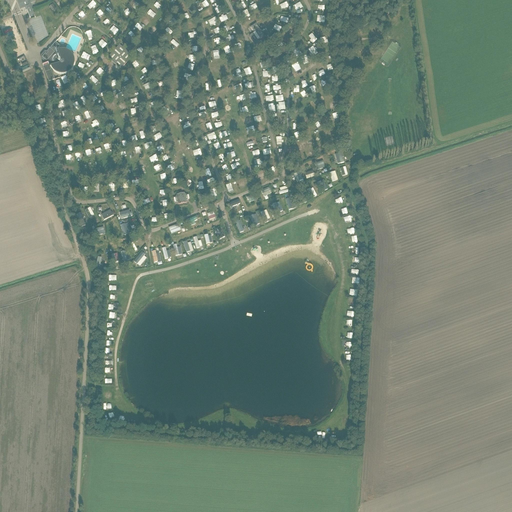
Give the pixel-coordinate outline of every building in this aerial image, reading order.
[(21,0),(19,1),(20,5),(19,5),(21,9),(24,7),(26,11),(26,10),(27,9),(30,18),(30,17),(34,15),(35,17),(29,1),(27,2),(26,0),(21,0)] [(130,5),(136,10),(140,5),(134,1),(130,5)] [(236,5),(238,10),(245,6),(243,2),(236,5)] [(90,4),(86,9),(92,14),(96,10),(90,4)] [(207,16),(213,12),(211,7),(204,11),(207,16)] [(246,10),(240,13),(243,19),(249,15),(246,10)] [(97,19),(102,14),(98,11),(93,16),(97,19)] [(143,16),(140,21),(146,25),(149,21),(143,16)] [(263,35),(263,34),(262,33),(263,33),(260,30),(257,25),(256,23),(250,27),(251,28),(253,31),(254,33),(250,35),(250,36),(250,37),(250,38),(251,39),(250,39),(253,43),(253,42),(256,47),(256,48),(257,49),(262,45),(260,41),(259,40),(263,37),(263,36),(263,35)] [(318,36),(322,31),(317,27),(313,31),(318,36)] [(308,36),(313,43),(317,40),(312,33),(308,36)] [(43,66),(49,82),(55,80),(50,67),(52,70),(55,72),(58,74),(62,75),(66,74),(70,72),(73,69),(74,66),(75,62),(75,60),(73,56),(71,54),(70,52),(67,51),(64,50),(62,50),(60,50),(58,51),(57,49),(60,46),(55,42),(47,52),(48,53),(46,55),(45,54),(42,58),(47,62),(47,64),(43,66)] [(109,56),(108,58),(110,59),(111,61),(117,66),(118,68),(121,69),(122,67),(124,66),(125,64),(130,59),(132,57),(130,55),(123,49),(122,47),(119,45),(117,47),(116,49),(109,56)] [(313,56),(317,53),(313,46),(308,49),(313,56)] [(297,57),(301,54),(296,49),(293,52),(297,57)] [(23,57),(16,61),(21,71),(29,66),(23,57)] [(92,76),(89,79),(95,84),(98,81),(92,76)] [(34,106),(36,111),(44,108),(41,103),(34,106)] [(189,118),(181,122),(184,128),(192,124),(189,118)] [(205,131),(212,130),(210,122),(203,123),(205,131)] [(106,152),(113,149),(111,143),(104,145),(106,152)] [(101,147),(99,148),(99,146),(93,148),(95,155),(103,153),(101,147)] [(194,153),(196,159),(205,156),(202,150),(194,153)] [(337,164),(343,163),(341,153),(335,155),(337,164)] [(317,170),(324,166),(322,161),(314,165),(317,170)] [(165,167),(167,171),(175,166),(173,162),(165,167)] [(209,168),(202,171),(205,177),(212,174),(209,168)] [(329,173),(331,182),(337,180),(335,171),(329,173)] [(160,182),(167,180),(164,173),(157,175),(160,182)] [(297,183),(303,181),(301,173),(295,174),(297,183)] [(120,188),(128,188),(127,178),(119,179),(120,188)] [(317,182),(321,192),(328,189),(324,180),(317,182)] [(203,181),(197,183),(199,190),(205,189),(203,181)] [(269,187),(260,191),(263,197),(271,193),(269,187)] [(311,199),(316,196),(312,188),(307,191),(311,199)] [(188,200),(187,195),(186,195),(185,195),(185,194),(185,193),(184,193),(183,193),(177,194),(177,195),(176,195),(176,196),(176,197),(176,198),(175,198),(176,202),(177,202),(177,203),(178,202),(178,203),(178,204),(179,204),(186,203),(186,202),(187,202),(187,201),(186,201),(187,201),(187,200),(188,200)] [(336,198),(339,203),(346,200),(344,195),(336,198)] [(276,215),(284,212),(279,201),(272,205),(276,215)] [(88,218),(94,215),(90,207),(85,210),(88,218)] [(103,220),(112,216),(110,210),(100,214),(103,220)] [(118,213),(120,220),(132,216),(131,212),(129,213),(128,210),(118,213)] [(260,212),(264,223),(270,221),(265,210),(260,212)] [(209,220),(215,217),(212,211),(206,214),(209,220)] [(86,225),(85,222),(87,221),(84,213),(81,215),(81,213),(76,215),(81,227),(86,225)] [(249,216),(252,226),(258,224),(255,214),(249,216)] [(186,227),(195,224),(194,221),(197,220),(195,217),(183,221),(186,227)] [(235,221),(238,233),(243,232),(240,220),(235,221)] [(169,233),(180,231),(178,225),(168,227),(169,233)] [(215,231),(218,240),(224,237),(221,228),(215,231)] [(212,242),(210,234),(203,236),(205,244),(212,242)] [(182,242),(185,252),(192,251),(189,240),(182,242)] [(131,253),(137,250),(132,242),(127,245),(131,253)] [(176,244),(172,245),(174,256),(182,255),(180,247),(176,247),(176,244)] [(170,258),(168,251),(166,251),(165,247),(161,248),(164,259),(170,258)] [(154,263),(161,261),(159,253),(156,253),(155,251),(151,252),(154,263)] [(133,262),(139,267),(146,258),(144,256),(144,255),(141,252),(133,262)] [(117,253),(111,255),(113,263),(119,262),(117,253)]
